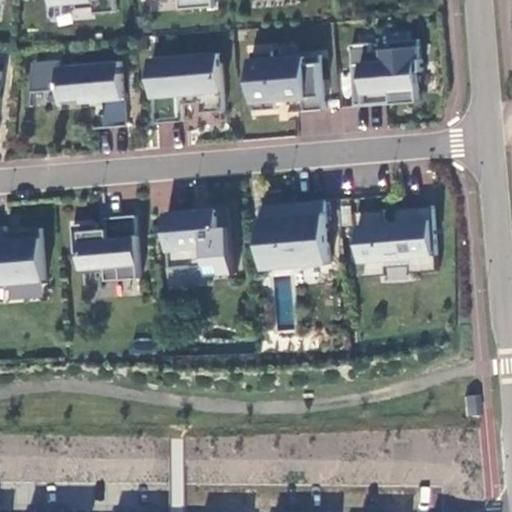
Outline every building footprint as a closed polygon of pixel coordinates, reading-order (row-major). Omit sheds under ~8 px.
[(98,13),(120,11),(118,0),(56,0),(56,4),(80,2),(80,9),(97,8),(98,13)] [(182,0),(183,10),(218,7),(216,0),(182,0)] [(353,45),(359,107),(360,107),(360,105),(387,103),(386,99),(386,92),(395,91),(395,98),(396,104),(423,102),(421,72),(426,72),(424,59),(423,59),(422,39),(391,42),(391,49),(374,50),(373,44),(353,45)] [(276,51),(254,53),(258,111),(281,109),(280,99),(308,97),(309,111),(328,109),(325,62),(324,55),(310,56),(277,58),(276,51)] [(154,59),(159,123),(188,121),(186,105),(186,95),(203,93),(204,103),(205,113),(228,111),(223,53),(154,59)] [(123,61),(61,66),(64,104),(107,100),(109,127),(98,128),(97,129),(109,128),(129,127),(123,61)] [(203,93),(186,95),(186,105),(204,103),(203,93)] [(328,200),(264,205),(269,270),(334,264),(328,200)] [(389,210),(360,212),(365,277),(391,275),(390,260),(413,258),(414,273),(442,270),(437,206),(409,208),(410,213),(400,214),(399,209),(398,209),(399,223),(390,223),(389,210)] [(199,211),(169,214),(174,268),(212,265),(213,275),(239,273),(234,208),(220,209),(199,211)] [(108,281),(144,278),(139,215),(109,218),(110,230),(102,230),(102,223),(74,225),(77,254),(85,253),(87,269),(107,267),(108,281)] [(10,226),(0,227),(0,289),(11,289),(11,284),(49,280),(45,228),(21,230),(21,235),(10,236),(10,231),(10,226)] [(467,399),(468,417),(480,416),(478,398),(467,399)]
